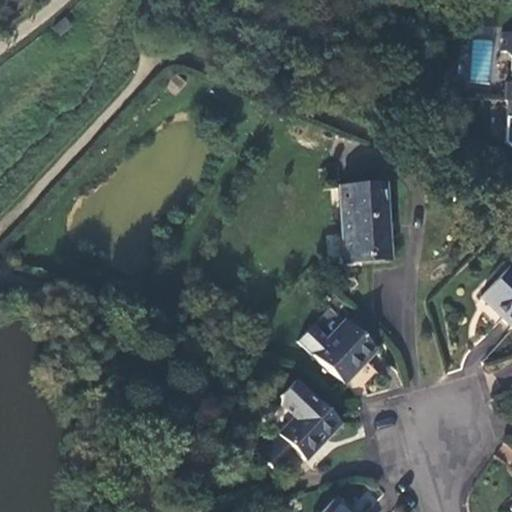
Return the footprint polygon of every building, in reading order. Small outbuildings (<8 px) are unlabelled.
[(65,18),(52,28),(59,37),(72,27),(65,18)] [(504,85),(502,101),(511,101),(511,34),(501,34),(500,53),(505,53),(511,60),(510,85),(504,85)] [(389,257),(384,184),(340,187),(345,261),(389,257)] [(511,269),(509,267),(480,297),(511,327),(511,269)] [(342,384),(375,350),(345,320),(312,355),(342,384)] [(280,405),(293,419),(312,398),(296,383),(281,391),(280,405)] [(326,439),(341,423),(313,398),(312,398),(293,419),(277,436),(273,433),(268,438),(255,452),(275,471),(293,453),(304,462),(326,439)] [(347,511),(333,498),(320,511),(347,511)]
